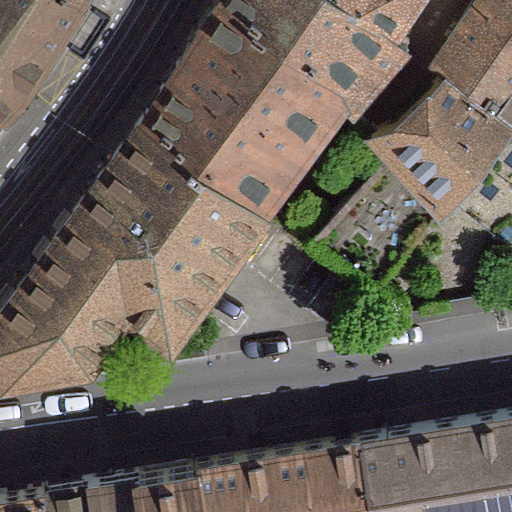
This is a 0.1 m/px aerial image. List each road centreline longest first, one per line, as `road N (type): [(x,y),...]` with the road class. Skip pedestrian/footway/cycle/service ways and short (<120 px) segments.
road 1 (tertiary): [(511,358),(0,434)]
road 2 (residential): [(158,0),(0,218)]
